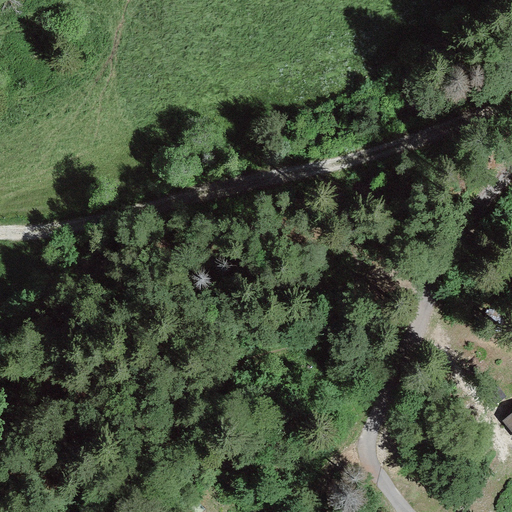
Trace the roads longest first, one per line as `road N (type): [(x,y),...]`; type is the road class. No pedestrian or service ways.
road 1 (unclassified): [(405,511),(369,456),(374,419),(478,211),(511,169)]
road 2 (track): [(0,232),(86,224),(329,165)]
road 3 (track): [(329,165),(457,124),(511,96)]
